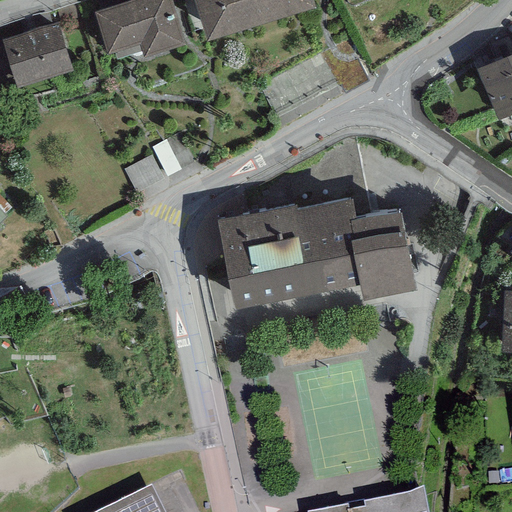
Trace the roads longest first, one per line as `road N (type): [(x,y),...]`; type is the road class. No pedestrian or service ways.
road 1 (residential): [(225,511),(179,244)]
road 2 (residential): [(374,99),(209,191),(182,221),(179,244)]
road 3 (residential): [(179,244),(137,244),(0,285)]
road 4 (residential): [(511,193),(374,99)]
road 5 (residential): [(498,0),(374,99)]
